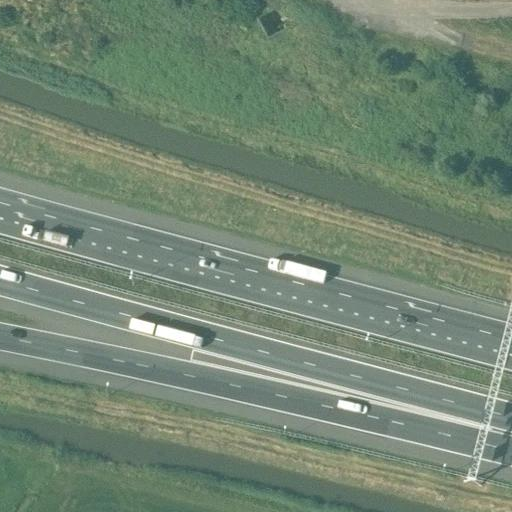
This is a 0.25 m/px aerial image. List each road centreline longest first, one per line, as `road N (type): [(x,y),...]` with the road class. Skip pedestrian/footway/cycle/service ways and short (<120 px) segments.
road 1 (motorway): [(0,279),(511,418)]
road 2 (motorway): [(511,346),(0,208)]
road 3 (motorway): [(0,338),(511,451)]
